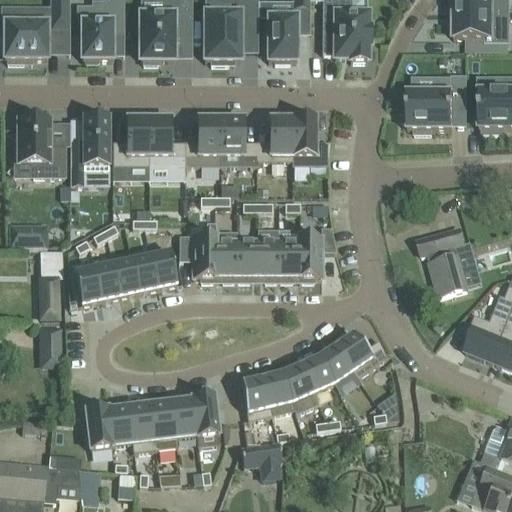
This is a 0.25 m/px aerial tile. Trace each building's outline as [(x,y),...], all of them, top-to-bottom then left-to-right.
[(51,0),(51,13),(51,33),(70,33),(69,0),(51,0)] [(191,0),(165,0),(166,20),(140,20),(140,66),(143,66),(143,70),(158,70),(158,66),(174,66),(174,43),(192,43),(191,0)] [(257,0),(238,0),(239,19),(204,19),(204,67),(210,67),(210,71),(228,71),(228,67),(240,67),(240,32),(258,32),(257,0)] [(310,5),(310,0),(294,0),(295,13),(310,13),(310,5)] [(371,33),(367,33),(367,20),(347,19),(346,0),(310,0),(310,5),(322,5),(322,59),(335,59),(335,63),(350,63),(350,67),(367,67),(367,50),(371,50),(371,33)] [(508,18),(507,0),(452,0),(453,18),(508,18)] [(78,12),(78,29),(82,29),(82,65),(84,65),(86,69),(97,69),(99,65),(112,65),(112,41),(124,41),(124,1),(110,1),(110,27),(93,27),(93,12),(78,12)] [(1,13),(1,30),(4,30),(4,65),(7,65),(7,69),(24,69),(24,65),(47,65),(47,56),(47,29),(20,29),(20,13),(1,13)] [(453,18),(453,44),(466,44),(466,58),(508,58),(508,18),(453,18)] [(290,69),(290,67),(296,67),(296,23),(268,23),(268,36),(266,36),(265,54),(268,54),(268,67),(274,67),(274,69),(290,69)] [(402,115),(402,129),(407,129),(407,135),(413,135),(413,139),(431,139),(431,135),(452,135),(452,109),(466,109),(466,81),(451,81),(451,95),(451,98),(407,97),(407,115),(402,115)] [(511,96),(498,96),(498,84),(479,84),(479,134),(482,134),(482,139),(504,139),(504,134),(511,133),(511,96)] [(15,153),(15,166),(19,166),(19,168),(34,168),(34,182),(64,182),(64,152),(49,152),(49,126),(35,125),(35,122),(22,122),(22,126),(18,126),(18,153),(15,153)] [(84,178),(108,178),(108,124),(83,124),(83,148),(69,148),(69,192),(84,192),(84,178)] [(149,172),(149,124),(126,124),(126,148),(113,148),(113,172),(149,172)] [(172,124),(149,124),(149,172),(185,172),(185,162),(185,148),(172,148),(172,124)] [(185,162),(185,172),(221,172),(221,162),(221,124),(198,124),(198,148),(185,148),(185,162)] [(221,162),(221,172),(256,172),(256,167),(256,162),(257,162),(257,148),(244,148),(244,124),(221,124),(221,162)] [(293,124),(271,124),(270,124),(270,148),(257,148),(257,162),(256,162),(256,167),(286,167),(292,167),(293,167),(293,124)] [(316,148),(316,124),(293,124),(293,167),(292,167),(292,172),(328,172),(328,171),(330,148),(316,148)] [(200,212),(215,212),(215,203),(200,203),(200,212)] [(215,212),(229,212),(229,203),(215,203),(215,212)] [(257,218),(257,209),(243,209),(243,218),(257,218)] [(272,218),(272,209),(257,209),(257,218),(272,218)] [(300,218),(300,209),(285,209),(285,218),(300,218)] [(149,226),(149,215),(137,215),(137,226),(144,226),(149,226)] [(216,238),(216,229),(206,229),(206,242),(193,242),(193,284),(201,284),(201,288),(216,288),(216,284),(215,284),(215,238),(216,238)] [(32,231),(11,231),(11,254),(32,254),(32,231)] [(114,231),(103,237),(107,244),(117,238),(114,231)] [(336,258),(331,234),(321,234),(321,242),(300,242),(300,284),(299,284),(299,288),(314,288),(314,284),(321,284),(321,258),(336,258)] [(467,295),(454,251),(466,248),(462,234),(417,246),(421,262),(428,260),(430,269),(429,269),(438,303),(467,295)] [(107,244),(103,237),(93,243),(97,250),(107,244)] [(300,242),(300,238),(278,237),(278,245),(278,288),(292,288),(292,284),(299,284),(300,284),(300,242)] [(236,288),(236,245),(236,238),(216,238),(215,238),(215,284),(216,284),(222,284),(222,288),(236,288)] [(257,284),(257,245),(236,245),(236,288),(250,288),(250,284),(257,284)] [(278,288),(278,245),(257,245),(257,284),(264,284),(264,288),(278,288)] [(75,252),(79,259),(89,253),(86,247),(75,252)] [(170,258),(151,262),(158,295),(177,291),(170,258)] [(158,295),(151,262),(132,266),(139,299),(158,295)] [(139,299),(132,266),(113,270),(120,303),(139,299)] [(120,303),(113,270),(93,274),(100,307),(120,303)] [(100,307),(93,274),(74,278),(81,311),(100,307)] [(58,323),(57,283),(40,284),(41,324),(58,323)] [(472,337),(464,357),(483,364),(482,365),(490,368),(511,313),(511,284),(509,291),(505,303),(500,301),(489,327),(474,321),(468,336),(472,337)] [(511,313),(490,368),(498,371),(511,376),(511,313)] [(40,369),(61,368),(60,331),(39,332),(40,369)] [(378,346),(365,355),(352,338),(351,339),(351,340),(337,349),(335,351),(353,377),(352,377),(357,384),(387,364),(378,346)] [(352,377),(353,377),(335,351),(334,351),(333,352),(318,362),(334,390),(352,378),(352,377)] [(332,391),(334,390),(318,362),(317,363),(303,369),(300,370),(313,399),(314,399),(332,391)] [(313,399),(300,370),(297,371),(282,378),(292,409),(294,416),(296,420),(318,410),(314,399),(313,399)] [(292,409),(282,378),(265,382),(262,383),(269,414),(270,414),(270,415),(272,422),(294,416),(292,409)] [(270,414),(269,414),(262,383),(259,384),(258,384),(243,388),(243,387),(241,388),(247,427),(272,422),(270,415),(270,414)] [(214,401),(193,403),(198,453),(220,450),(214,401)] [(198,453),(193,403),(192,403),(192,405),(171,408),(177,453),(178,453),(177,444),(196,441),(198,453)] [(177,453),(171,408),(150,410),(155,456),(177,453)] [(155,456),(150,410),(128,413),(134,459),(155,456)] [(134,459),(128,413),(108,415),(108,414),(107,414),(111,453),(112,453),(112,452),(132,449),(133,459),(134,459)] [(111,453),(107,414),(85,416),(90,456),(111,453)] [(374,429),(386,428),(385,420),(373,421),(374,429)] [(511,422),(507,435),(498,431),(493,433),(479,467),(487,470),(497,474),(501,464),(511,468),(511,422)] [(328,436),(340,434),(339,426),(327,428),(328,436)] [(316,437),(328,436),(327,428),(315,429),(316,437)] [(254,438),(246,439),(247,450),(255,450),(254,438)] [(277,448),(289,446),(288,438),(276,440),(277,448)] [(279,469),(281,469),(278,449),(241,454),(243,474),(259,472),(261,487),(281,484),(279,469)] [(49,461),(48,473),(56,474),(56,462),(49,461)] [(487,470),(479,467),(473,464),(470,471),(484,477),(471,510),(476,511),(511,511),(511,492),(503,488),(506,478),(499,475),(497,474),(487,470)] [(40,511),(41,507),(44,473),(0,469),(0,511),(40,511)] [(115,470),(114,478),(127,478),(127,471),(115,470)] [(79,492),(78,476),(44,473),(41,507),(55,509),(57,490),(79,492)] [(209,477),(201,478),(203,490),(211,489),(209,477)] [(181,491),(180,479),(169,480),(170,492),(181,491)] [(140,480),(139,492),(147,492),(148,480),(140,480)]
